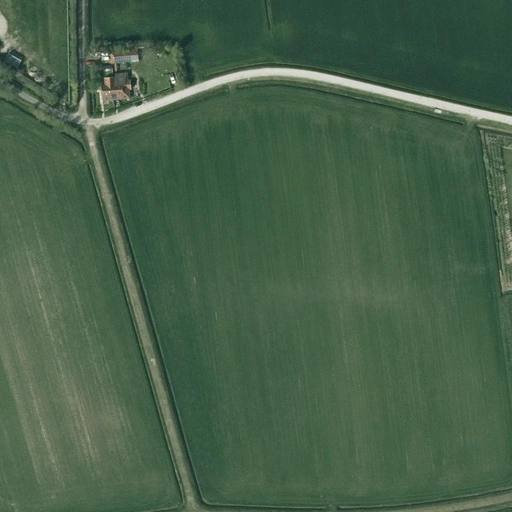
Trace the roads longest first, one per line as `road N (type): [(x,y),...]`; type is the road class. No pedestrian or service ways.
road 1 (track): [(83,0),(83,115),(194,511)]
road 2 (unclassified): [(184,94),(85,122),(0,81)]
